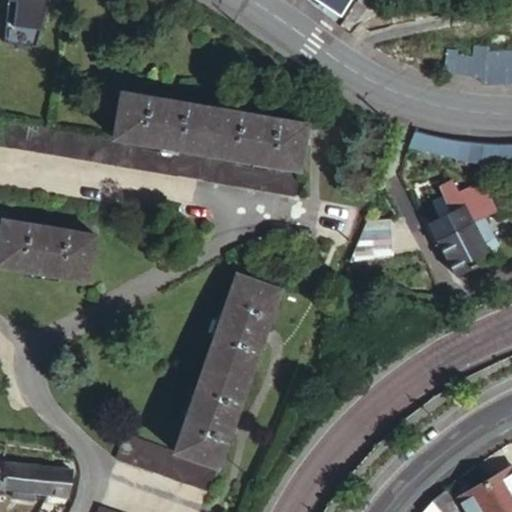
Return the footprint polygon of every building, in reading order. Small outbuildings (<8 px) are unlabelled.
[(312,0),(343,21),(356,3),(350,0),(312,0)] [(509,84),(511,84),(511,83),(511,46),(491,49),(485,80),(501,82),(509,84)] [(447,71),(485,80),(491,49),(449,48),(445,61),(424,56),(421,68),(427,71),(441,75),(447,71)] [(52,128),(0,119),(0,147),(295,197),(307,126),(122,94),(113,140),(52,128)] [(419,130),(413,144),(434,149),(456,154),(482,161),(511,161),(511,143),(501,143),(477,142),(444,135),(419,130)] [(433,227),(442,243),(478,225),(486,221),(495,217),(488,196),(485,184),(462,196),(455,182),(438,191),(443,200),(452,217),(443,221),(433,227)] [(511,196),(509,189),(488,196),(495,217),(498,224),(511,219),(511,196)] [(452,217),(443,200),(434,205),(443,221),(452,217)] [(486,221),(478,225),(495,260),(498,258),(500,262),(507,259),(486,221)] [(0,267),(88,282),(94,238),(2,222),(0,234),(0,267)] [(478,225),(442,243),(458,276),(459,278),(495,260),(478,225)] [(398,251),(395,227),(372,226),(359,255),(360,256),(361,260),(362,261),(398,251)] [(398,262),(398,251),(362,261),(364,263),(368,267),(398,262)] [(208,493),(280,292),(236,277),(174,451),(124,434),(115,459),(208,493)] [(0,462),(0,488),(13,490),(34,493),(66,497),(69,472),(0,462)] [(511,469),(484,485),(499,511),(507,511),(511,509),(511,469)] [(499,511),(484,485),(458,499),(465,511),(499,511)] [(33,501),(34,493),(13,490),(12,498),(33,501)] [(455,511),(440,494),(429,504),(436,511),(455,511)]
